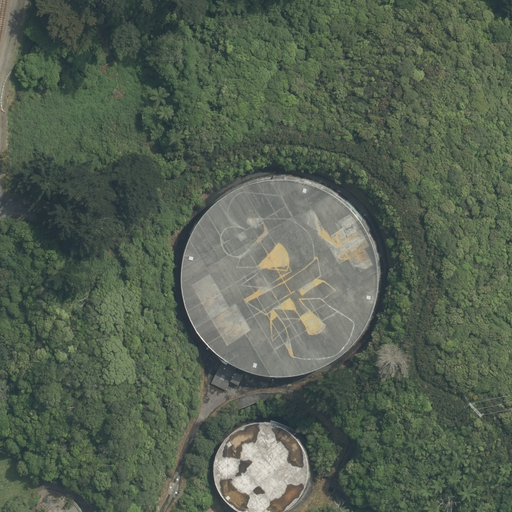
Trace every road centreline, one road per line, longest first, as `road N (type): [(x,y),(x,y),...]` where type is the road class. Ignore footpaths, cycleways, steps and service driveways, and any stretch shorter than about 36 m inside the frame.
road 1 (track): [(157,511),(205,398),(207,369),(174,274),(194,211),(219,186),(270,171),(330,183),(363,211),(384,272),(372,327),(323,375),(279,387)]
road 2 (track): [(198,427),(237,389),(292,392),(347,425),(353,436),(337,477),(344,493),(375,511)]
road 3 (track): [(18,0),(0,129)]
road 4 (track): [(298,511),(318,474),(314,447),(302,429),(273,418)]
